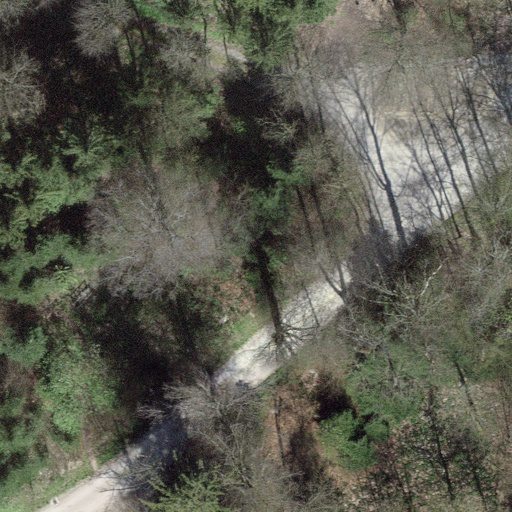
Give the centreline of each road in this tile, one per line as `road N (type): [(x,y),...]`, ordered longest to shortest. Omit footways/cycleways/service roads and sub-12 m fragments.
road 1 (track): [(511,139),(65,511)]
road 2 (track): [(462,179),(315,97),(85,0)]
